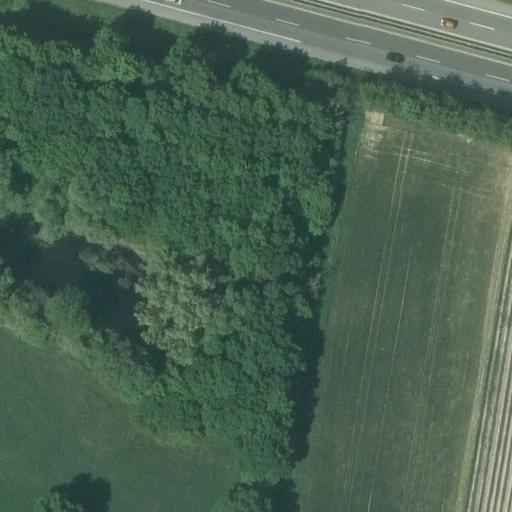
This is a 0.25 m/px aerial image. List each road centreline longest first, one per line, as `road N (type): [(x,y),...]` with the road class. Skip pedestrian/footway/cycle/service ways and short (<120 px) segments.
road 1 (track): [(288,511),(355,109)]
road 2 (motorway): [(203,0),(511,82)]
road 3 (motorway): [(511,34),(382,0)]
